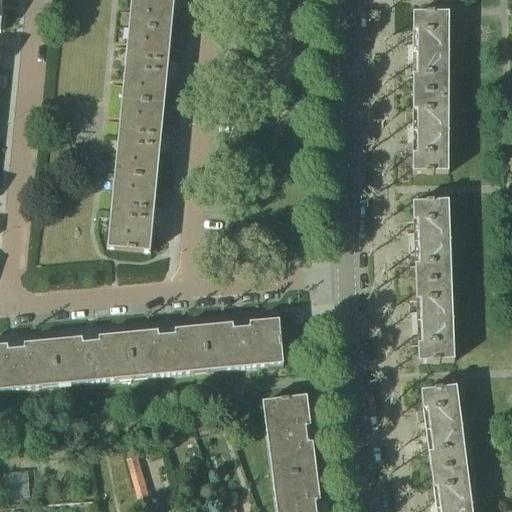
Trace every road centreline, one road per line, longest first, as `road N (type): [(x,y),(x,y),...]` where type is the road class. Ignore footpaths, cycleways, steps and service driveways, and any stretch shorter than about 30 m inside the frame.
road 1 (unclassified): [(11,304),(40,0)]
road 2 (residential): [(179,290),(211,0)]
road 3 (tertiary): [(349,284),(345,0)]
road 4 (tertiary): [(369,511),(349,284)]
road 5 (residential): [(179,290),(349,284)]
road 6 (residential): [(11,304),(179,290)]
